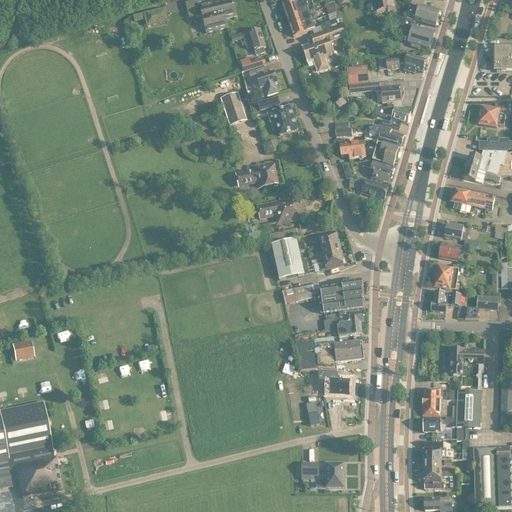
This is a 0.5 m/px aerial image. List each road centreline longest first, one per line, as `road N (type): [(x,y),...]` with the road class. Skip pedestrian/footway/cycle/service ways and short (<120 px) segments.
road 1 (unclassified): [(398,249),(349,225),(264,0)]
road 2 (primary): [(415,192),(465,18)]
road 3 (primary): [(386,511),(389,376)]
